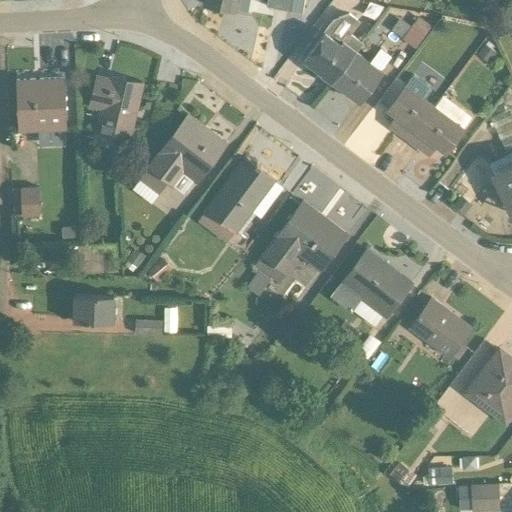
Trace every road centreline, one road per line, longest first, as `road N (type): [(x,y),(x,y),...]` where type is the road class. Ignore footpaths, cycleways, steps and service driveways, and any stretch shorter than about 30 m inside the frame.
road 1 (residential): [(503,279),(130,12)]
road 2 (residential): [(130,12),(0,24)]
